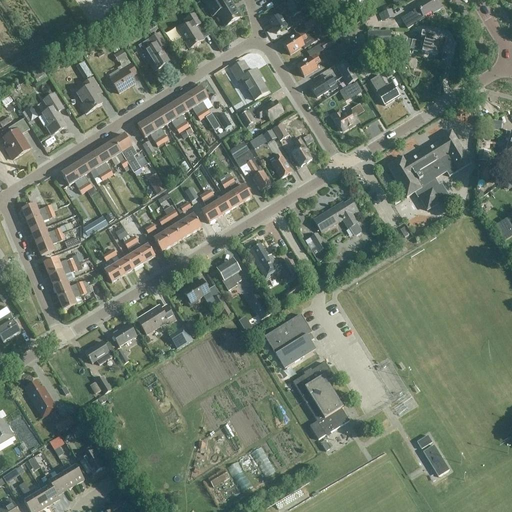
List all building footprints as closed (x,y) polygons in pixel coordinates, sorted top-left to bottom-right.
[(217,15),(225,28),(240,19),(227,0),(226,0),(222,3),(219,0),(205,0),(202,2),(212,18),(217,15)] [(285,7),(286,10),(288,12),(292,19),(301,14),(299,12),(305,8),(299,0),(296,0),(294,2),(285,7)] [(413,12),(400,19),(406,29),(424,19),(423,16),(432,11),(433,13),(441,8),(436,0),(425,0),(411,9),(413,12)] [(275,10),(273,11),(278,18),(279,18),(288,12),(286,10),(285,7),(284,5),(275,10)] [(391,11),(379,15),(382,23),(394,19),(391,11)] [(278,18),(269,24),(276,36),(286,29),(286,30),(292,26),(288,20),(291,18),(288,12),(279,18),(278,18)] [(189,27),(178,33),(189,52),(204,43),(196,30),(202,26),(195,15),(186,21),(189,27)] [(314,19),(303,25),(306,31),(297,37),(282,46),(290,57),(303,48),(304,51),(311,47),(318,42),(310,31),(319,25),(314,19)] [(147,31),(151,36),(157,31),(154,26),(147,31)] [(390,47),(389,32),(367,34),(368,49),(390,47)] [(406,42),(404,50),(420,53),(420,54),(436,57),(439,46),(441,46),(442,38),(422,34),(421,42),(422,43),(422,45),(406,42)] [(164,44),(159,35),(148,42),(152,49),(140,56),(146,67),(149,66),(154,74),(169,65),(158,48),(164,44)] [(332,40),(320,46),(324,52),(335,45),(332,40)] [(122,51),(113,56),(118,63),(118,62),(126,58),(122,51)] [(314,67),(320,64),(324,62),(319,54),(315,56),(310,60),(309,59),(296,68),(303,79),(317,70),(314,67)] [(374,59),(387,80),(394,76),(380,55),(374,59)] [(364,60),(370,70),(378,66),(374,59),(372,56),(364,60)] [(347,62),(336,68),(348,88),(358,82),(350,68),(347,62)] [(391,65),(397,75),(403,72),(397,62),(391,65)] [(243,63),(230,71),(237,83),(241,80),(248,92),(250,95),(254,102),(268,93),(260,80),(261,79),(257,71),(251,75),(243,63)] [(111,80),(109,81),(119,95),(135,85),(131,78),(137,74),(131,65),(119,73),(120,74),(111,80)] [(316,100),(330,92),(331,94),(338,89),(334,84),(333,84),(330,80),(332,79),(330,76),(323,81),(323,82),(310,90),(316,100)] [(379,77),(369,83),(377,94),(376,95),(384,107),(399,98),(391,85),(386,88),(379,77)] [(86,91),(77,96),(84,107),(81,108),(86,117),(102,107),(94,94),(100,91),(94,81),(83,87),(86,91)] [(362,93),(356,84),(358,83),(358,82),(348,88),(339,94),(344,103),(362,93)] [(200,89),(189,96),(204,119),(210,116),(207,111),(212,108),(208,100),(200,89)] [(49,112),(43,116),(49,127),(46,129),(51,137),(66,128),(56,112),(62,108),(54,95),(44,102),(49,112)] [(186,114),(192,111),(199,123),(204,119),(189,96),(179,102),(186,114)] [(12,103),(9,97),(0,102),(4,108),(12,103)] [(179,102),(169,109),(184,133),(184,132),(188,138),(193,134),(181,117),(186,114),(179,102)] [(267,108),(256,115),(259,120),(265,117),(269,123),(278,118),(277,117),(283,114),(276,103),(267,109),(267,108)] [(243,110),(239,104),(234,107),(238,114),(243,110)] [(39,105),(34,111),(39,115),(44,110),(39,105)] [(338,113),(332,118),(335,123),(342,133),(352,127),(358,124),(355,119),(365,113),(360,106),(350,112),(351,113),(342,118),(338,113)] [(165,127),(171,123),(179,136),(184,133),(169,109),(158,116),(165,127)] [(255,125),(248,112),(238,119),(245,131),(255,125)] [(223,115),(216,119),(224,132),(231,127),(223,115)] [(158,116),(148,122),(163,146),(168,143),(160,130),(165,127),(158,116)] [(11,135),(3,140),(10,150),(6,152),(12,162),(29,151),(21,137),(29,132),(22,121),(8,130),(11,135)] [(144,141),(150,137),(158,149),(163,146),(148,122),(137,129),(144,141)] [(281,125),(271,131),(278,144),(289,138),(281,125)] [(270,133),(262,138),(267,146),(275,141),(270,133)] [(441,192),(435,181),(446,174),(449,178),(457,173),(471,165),(451,133),(438,141),(440,145),(432,150),(431,149),(405,165),(402,160),(387,169),(407,200),(417,193),(420,199),(419,199),(427,212),(440,205),(441,207),(450,201),(443,190),(441,192)] [(124,136),(114,143),(129,167),(130,170),(134,175),(140,171),(133,159),(137,156),(132,148),(124,136)] [(297,151),(290,156),(294,163),(295,163),(299,169),(310,162),(306,156),(307,155),(298,140),(292,144),(297,151)] [(116,158),(123,170),(126,173),(130,170),(129,167),(114,143),(103,149),(110,161),(116,158)] [(142,147),(144,150),(149,157),(155,153),(150,146),(148,143),(142,147)] [(239,171),(246,166),(252,176),(261,171),(255,160),(253,161),(250,155),(249,155),(242,144),(229,153),(239,171)] [(113,177),(105,164),(110,161),(103,149),(93,156),(108,180),(113,177)] [(191,152),(192,168),(204,167),(204,151),(191,152)] [(479,152),(478,161),(487,163),(488,153),(479,152)] [(89,174),(95,171),(102,183),(108,180),(93,156),(82,163),(89,174)] [(278,162),(271,166),(280,181),(291,175),(282,160),(281,160),(279,156),(275,158),(278,162)] [(92,190),(84,177),(89,174),(82,163),(72,169),(87,193),(92,190)] [(68,187),(74,184),(81,196),(87,193),(72,169),(61,176),(68,187)] [(259,194),(271,186),(263,173),(251,180),(259,194)] [(147,181),(156,196),(166,191),(156,175),(147,181)] [(238,191),(231,179),(228,175),(224,178),(226,181),(229,187),(230,188),(233,194),(234,194),(241,205),(251,199),(244,188),(238,191)] [(226,181),(220,185),(224,190),(229,187),(226,181)] [(185,194),(190,204),(198,200),(192,189),(185,194)] [(217,204),(210,192),(204,195),(219,219),(230,212),(223,201),(217,204)] [(234,194),(233,194),(223,201),(230,212),(241,205),(234,194)] [(199,197),(207,211),(201,214),(208,225),(219,219),(204,195),(199,197)] [(342,204),(313,222),(321,235),(342,222),(348,231),(349,230),(353,237),(356,238),(360,235),(361,233),(357,225),(352,217),(356,215),(357,217),(359,216),(351,202),(344,207),(342,204)] [(22,211),(27,223),(53,212),(50,207),(37,212),(34,206),(22,211)] [(53,212),(27,223),(31,235),(44,229),(42,224),(55,219),(53,212)] [(193,216),(184,222),(192,235),(201,229),(193,216)] [(184,222),(173,229),(181,242),(192,235),(184,222)] [(497,228),(505,241),(511,236),(511,232),(506,222),(497,228)] [(44,229),(31,235),(36,246),(63,235),(60,229),(46,235),(44,229)] [(173,229),(163,234),(171,248),(181,242),(173,229)] [(400,231),(405,239),(408,236),(404,229),(400,231)] [(376,237),(381,245),(388,240),(383,232),(376,237)] [(153,241),(161,254),(171,248),(163,234),(153,241)] [(51,247),(65,241),(63,235),(36,246),(41,258),(54,253),(51,247)] [(317,236),(311,240),(316,249),(311,252),(318,264),(323,261),(319,254),(325,250),(317,236)] [(134,238),(129,241),(133,247),(143,265),(154,258),(147,247),(142,250),(141,251),(137,244),(138,244),(134,238)] [(131,257),(127,260),(133,271),(143,265),(129,241),(123,244),(127,251),(131,257)] [(259,246),(247,253),(265,281),(270,278),(269,276),(274,273),(275,275),(282,270),(281,268),(279,266),(277,267),(270,256),(267,258),(259,246)] [(113,251),(107,254),(107,255),(108,254),(123,278),(133,271),(127,260),(121,263),(117,257),(113,251)] [(104,273),(111,285),(123,278),(108,254),(107,255),(107,254),(102,257),(106,264),(108,263),(112,269),(104,273)] [(44,265),(49,277),(75,266),(80,264),(84,262),(81,255),(71,259),(72,261),(67,263),(66,262),(59,265),(57,260),(44,265)] [(287,260),(279,265),(279,266),(282,270),(289,281),(297,277),(287,260)] [(217,272),(223,282),(222,283),(228,293),(237,287),(236,285),(241,282),(237,275),(239,274),(232,263),(217,272)] [(49,277),(54,289),(66,283),(64,277),(78,272),(75,266),(49,277)] [(66,283),(54,289),(58,300),(84,289),(89,287),(87,282),(82,284),(82,283),(69,289),(66,283)] [(183,293),(187,300),(185,300),(190,308),(198,304),(197,302),(209,294),(201,282),(183,293)] [(76,307),(73,300),(87,295),(91,294),(91,293),(93,293),(91,288),(89,288),(84,289),(58,300),(63,312),(76,307)] [(259,296),(248,303),(260,323),(271,316),(259,296)] [(230,316),(219,297),(213,300),(224,320),(230,316)] [(137,321),(147,337),(168,325),(168,326),(176,322),(167,307),(161,311),(159,308),(137,321)] [(11,315),(0,321),(0,340),(3,345),(20,334),(12,322),(14,320),(11,315)] [(301,316),(264,338),(276,356),(278,355),(281,360),(279,361),(284,370),(316,351),(311,342),(314,340),(310,335),(312,334),(301,316)] [(129,327),(112,337),(119,349),(136,338),(129,327)] [(182,342),(175,347),(177,351),(192,341),(184,329),(176,334),(182,342)] [(264,342),(260,336),(255,339),(259,346),(264,342)] [(92,365),(96,363),(99,367),(112,360),(102,343),(85,354),(92,365)] [(120,351),(115,354),(123,367),(128,364),(120,351)] [(324,364),(292,384),(317,423),(309,428),(318,442),(349,423),(341,410),(343,409),(327,383),(333,379),(324,364)] [(101,380),(89,387),(96,399),(102,395),(104,397),(109,393),(111,392),(102,378),(101,380)] [(24,391),(42,420),(57,411),(46,393),(43,395),(37,383),(24,391)] [(96,399),(100,406),(107,402),(104,397),(102,395),(96,399)] [(68,416),(53,425),(59,435),(74,426),(68,416)] [(3,420),(0,421),(0,445),(14,437),(3,420)] [(245,452),(256,443),(244,429),(241,425),(237,428),(242,434),(237,438),(243,444),(240,446),(245,452)] [(427,437),(417,444),(421,451),(432,444),(427,437)] [(450,474),(460,467),(444,441),(434,448),(450,474)] [(82,459),(83,461),(80,464),(87,476),(91,474),(92,477),(104,470),(97,458),(102,455),(96,445),(86,451),(89,456),(82,459)] [(256,479),(251,472),(275,457),(268,446),(228,471),(233,479),(240,474),(247,485),(256,479)] [(72,447),(65,451),(68,457),(75,454),(72,447)] [(433,447),(422,454),(438,479),(449,472),(433,447)] [(26,465),(30,472),(39,468),(35,461),(26,465)] [(68,465),(64,468),(75,487),(84,482),(76,468),(71,471),(68,465)] [(62,476),(58,478),(66,492),(75,487),(64,468),(59,471),(62,476)] [(19,476),(16,471),(8,476),(12,481),(19,476)] [(219,476),(224,484),(226,482),(229,481),(225,473),(219,476)] [(45,479),(48,482),(57,498),(66,492),(58,478),(53,481),(50,476),(45,479)] [(47,490),(42,493),(50,507),(59,501),(57,498),(48,482),(43,485),(47,490)] [(34,490),(30,493),(41,511),(50,507),(42,493),(37,495),(34,490)] [(28,511),(41,511),(30,493),(26,495),(29,500),(24,503),(28,511)] [(121,499),(110,507),(113,511),(125,505),(121,499)] [(17,511),(10,500),(9,500),(6,503),(9,508),(4,510),(5,511),(17,511)]
